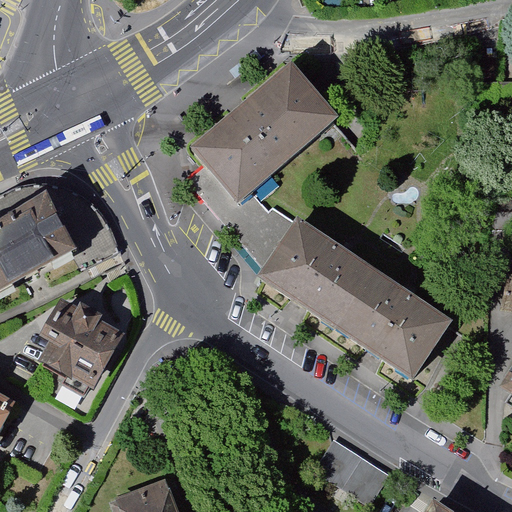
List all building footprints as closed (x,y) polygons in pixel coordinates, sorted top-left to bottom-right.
[(260,53),(234,72),(239,80),(265,61),(260,53)] [(298,68),(199,155),(211,169),(193,185),(269,274),(301,228),(276,212),(272,215),(253,194),(341,118),(298,68)] [(511,89),(494,90),(495,133),(511,132),(511,89)] [(81,271),(119,251),(96,208),(85,197),(62,187),(37,186),(17,191),(0,199),(0,290),(72,253),(81,271)] [(339,332),(382,264),(309,215),(301,228),(269,274),(264,281),(339,332)] [(382,264),(339,332),(413,381),(458,315),(382,264)] [(55,343),(44,362),(70,376),(64,386),(88,399),(124,334),(100,320),(103,313),(80,301),(77,306),(68,301),(47,338),(55,343)] [(0,437),(16,409),(0,400),(0,437)] [(341,445),(322,473),(377,509),(395,481),(341,445)] [(181,511),(170,480),(111,501),(115,511),(181,511)] [(453,511),(440,503),(433,511),(453,511)]
